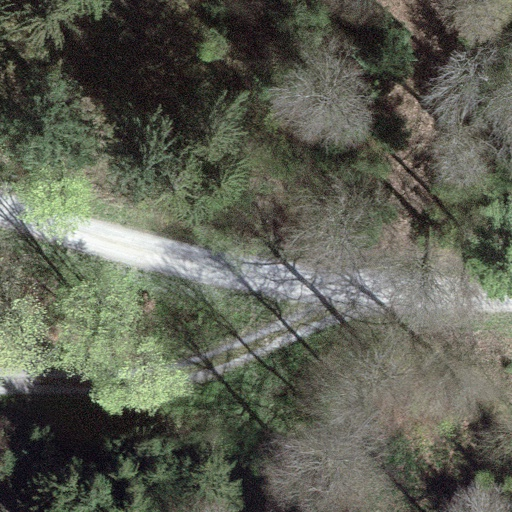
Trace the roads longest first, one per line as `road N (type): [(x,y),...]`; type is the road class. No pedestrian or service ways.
road 1 (track): [(511,292),(346,291),(83,258),(0,227)]
road 2 (track): [(346,291),(159,383),(0,381)]
